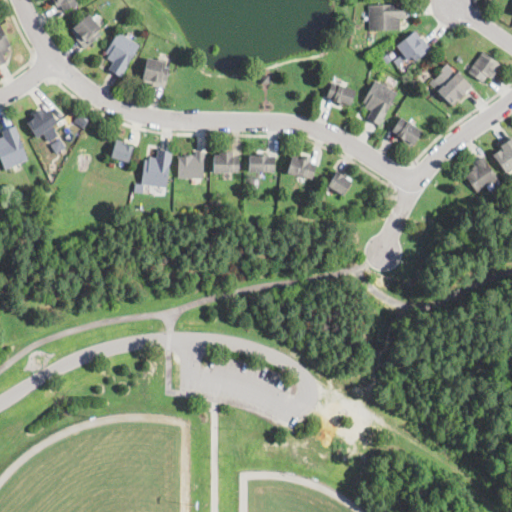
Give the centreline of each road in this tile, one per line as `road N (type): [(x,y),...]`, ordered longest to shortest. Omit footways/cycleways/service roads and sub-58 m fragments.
road 1 (residential): [(416,183),(313,127),(159,117),(105,99),(55,60),(19,0)]
road 2 (residential): [(511,99),(432,163),(383,251)]
